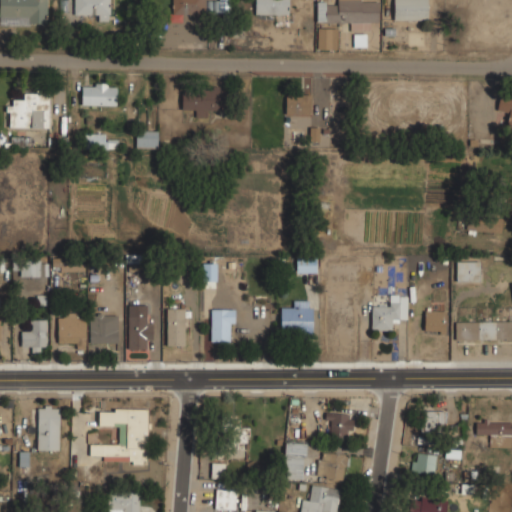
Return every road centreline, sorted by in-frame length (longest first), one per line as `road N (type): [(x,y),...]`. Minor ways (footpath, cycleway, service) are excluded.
road 1 (residential): [(0,54),(511,74)]
road 2 (tertiary): [(511,377),(0,379)]
road 3 (residential): [(398,378),(377,511)]
road 4 (residential): [(187,379),(178,511)]
